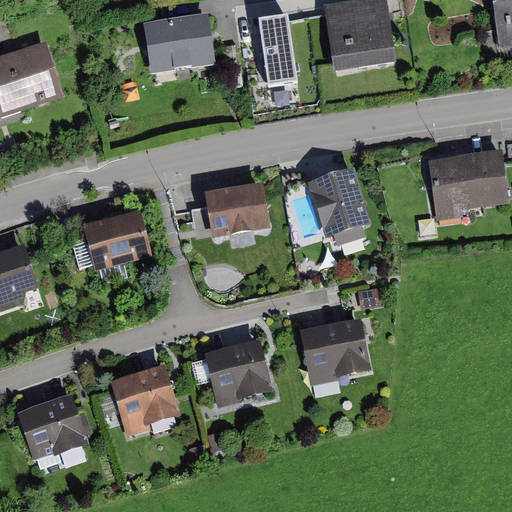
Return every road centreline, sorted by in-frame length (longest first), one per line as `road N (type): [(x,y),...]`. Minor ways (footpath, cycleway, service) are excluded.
road 1 (tertiary): [(511,102),(251,143),(0,208)]
road 2 (residential): [(319,298),(123,342),(0,384)]
